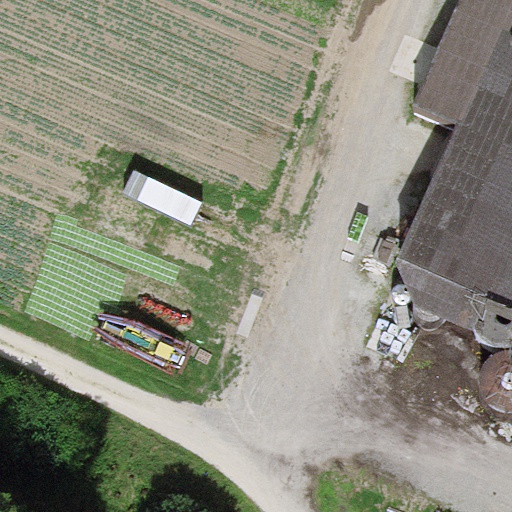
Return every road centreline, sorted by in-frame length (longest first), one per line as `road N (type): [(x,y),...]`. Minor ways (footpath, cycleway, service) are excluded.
road 1 (unknown): [(273,491),(312,399),(420,39),(440,0)]
road 2 (track): [(0,335),(242,466),(298,511)]
